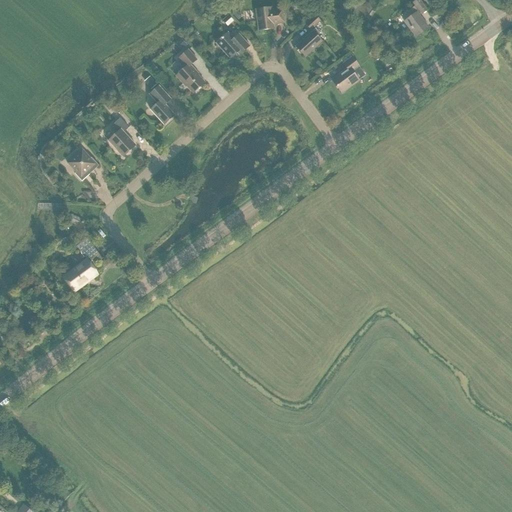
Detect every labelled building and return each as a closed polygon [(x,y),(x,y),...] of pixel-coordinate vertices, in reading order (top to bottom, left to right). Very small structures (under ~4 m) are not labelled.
[(300,11),(304,6),(296,0),(292,6),(300,11)] [(421,14),(427,10),(419,0),(416,0),(413,3),(415,6),(407,12),(411,17),(404,22),(416,37),(427,29),(418,16),(421,13),(421,14)] [(271,11),(271,8),(255,10),(258,31),(274,29),(273,23),(276,23),(276,24),(284,23),(282,9),(271,11)] [(236,9),(231,14),(238,20),(243,15),(236,9)] [(228,15),(222,20),(228,26),(234,21),(228,15)] [(305,57),(322,42),(317,37),(320,33),(314,27),(320,21),(315,16),(306,25),(312,32),(295,47),(305,57)] [(343,26),(341,29),(342,30),(346,33),(347,34),(350,30),(343,26)] [(233,39),(227,33),(216,44),(230,59),(227,61),(227,62),(239,51),(241,53),(249,46),(238,34),(233,39)] [(181,39),(178,42),(183,47),(184,48),(187,45),(181,39)] [(376,45),(370,47),(375,61),(380,59),(376,45)] [(193,93),(204,83),(194,72),(195,71),(190,65),(197,60),(188,50),(178,59),(186,67),(176,76),(182,84),(183,83),(193,93)] [(341,93),(358,80),(353,73),(360,68),(352,58),(343,64),(347,69),(332,81),(341,93)] [(153,64),(148,69),(154,75),(159,70),(153,64)] [(150,89),(156,84),(149,76),(143,81),(150,89)] [(164,125),(174,116),(165,105),(171,100),(159,86),(149,95),(157,103),(150,110),(164,125)] [(123,157),(135,146),(123,133),(129,128),(120,118),(111,126),(117,133),(108,141),(123,157)] [(90,159),(82,150),(67,163),(76,173),(75,174),(82,181),(99,166),(91,158),(90,159)] [(72,214),(68,222),(73,224),(77,217),(72,214)] [(91,243),(87,238),(78,245),(82,250),(80,251),(87,261),(64,277),(74,291),(84,283),(83,281),(88,278),(89,278),(96,273),(92,267),(104,258),(92,242),(91,243)]
